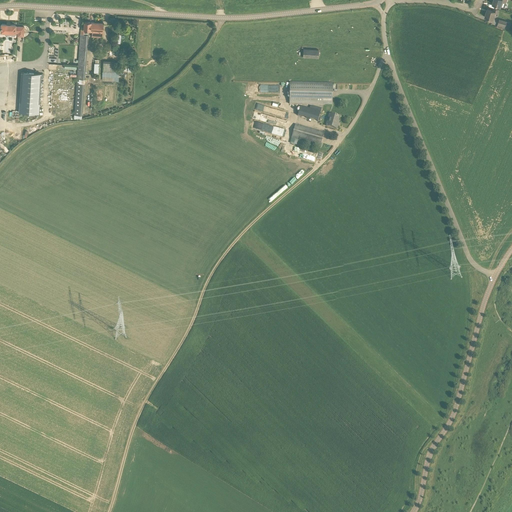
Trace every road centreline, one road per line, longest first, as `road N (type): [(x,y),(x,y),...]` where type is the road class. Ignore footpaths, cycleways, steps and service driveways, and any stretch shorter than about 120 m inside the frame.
road 1 (unclassified): [(386,56),(367,102),(324,164),(214,268),(187,334),(143,402),(110,511)]
road 2 (tertiary): [(0,6),(226,18),(376,2)]
road 3 (track): [(0,164),(40,130),(148,97),(194,61),(222,18)]
road 4 (unclassified): [(413,511),(428,458),(452,417),(494,275)]
road 5 (unclassified): [(494,275),(469,259),(386,56)]
